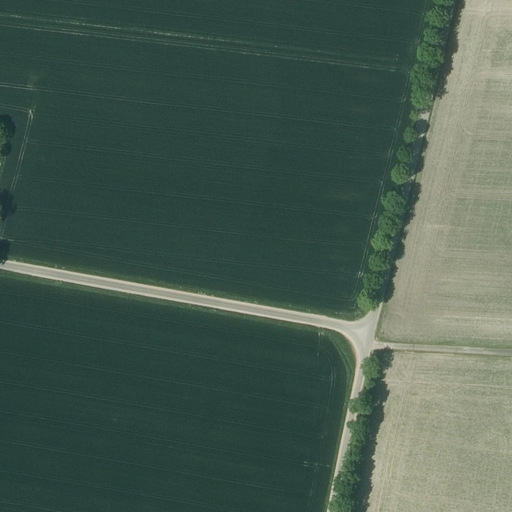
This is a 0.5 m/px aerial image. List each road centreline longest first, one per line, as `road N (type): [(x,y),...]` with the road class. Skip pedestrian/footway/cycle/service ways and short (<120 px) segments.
road 1 (unclassified): [(369,333),(0,265)]
road 2 (unclassified): [(449,0),(369,333)]
road 3 (unclassified): [(369,333),(331,511)]
